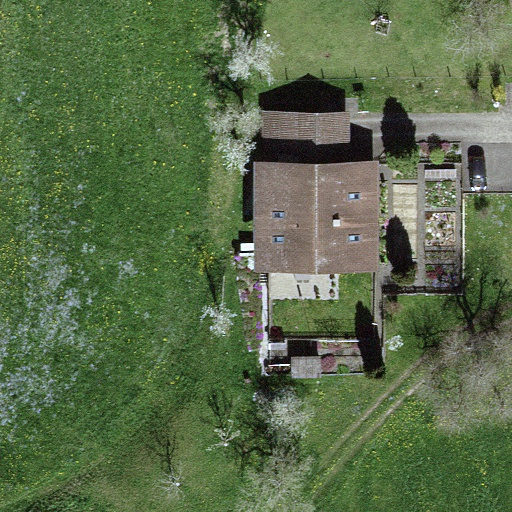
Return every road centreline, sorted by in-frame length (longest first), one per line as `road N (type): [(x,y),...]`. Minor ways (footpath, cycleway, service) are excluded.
road 1 (track): [(511,319),(443,365),(299,511)]
road 2 (track): [(511,131),(386,136)]
